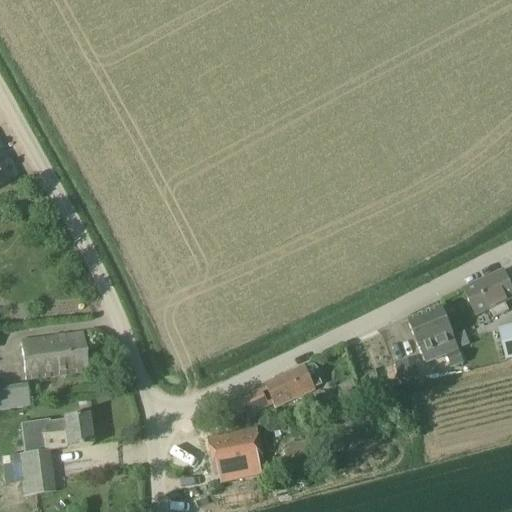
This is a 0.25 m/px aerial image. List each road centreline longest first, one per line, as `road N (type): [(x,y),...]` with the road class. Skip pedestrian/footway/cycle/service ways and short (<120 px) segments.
road 1 (unclassified): [(156,428),(511,250)]
road 2 (unclassified): [(156,428),(105,292),(0,97)]
